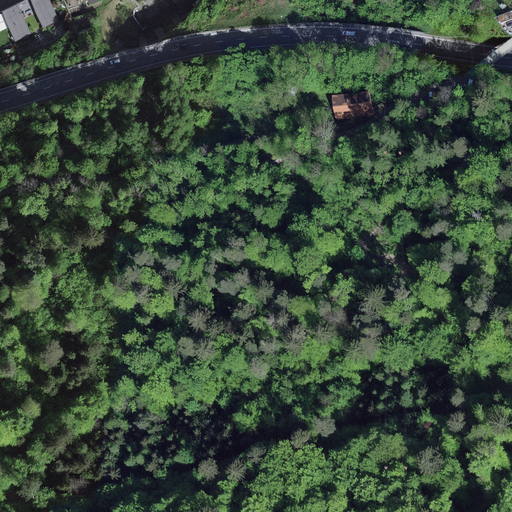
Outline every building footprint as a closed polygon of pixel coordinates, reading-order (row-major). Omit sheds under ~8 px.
[(49,0),(27,0),(18,4),(24,17),(35,12),(43,28),(59,20),(49,0)] [(174,0),(173,1),(185,13),(200,1),(199,0),(174,0)] [(18,4),(0,12),(0,31),(8,28),(14,41),(31,33),(24,17),(18,4)] [(511,13),(511,11),(497,17),(500,24),(511,19),(511,13)] [(375,93),(338,98),(341,121),(378,116),(375,93)]
